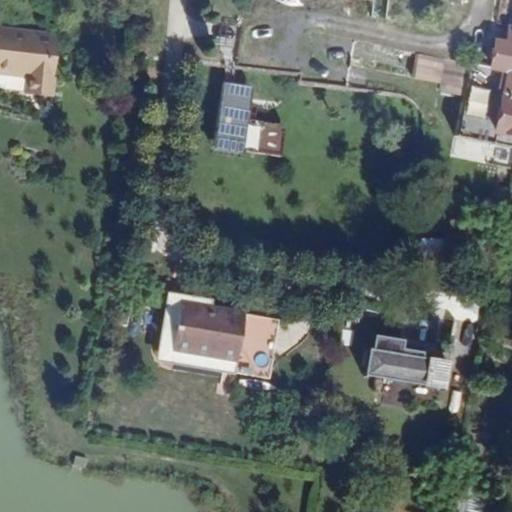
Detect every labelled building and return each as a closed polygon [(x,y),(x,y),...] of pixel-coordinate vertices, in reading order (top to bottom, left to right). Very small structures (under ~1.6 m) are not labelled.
[(0,59),(34,64),(38,37),(0,32),(0,59)] [(511,43),(504,43),(495,41),(489,68),(505,72),(501,94),(511,95),(511,43)] [(464,88),(454,136),(490,143),(501,94),(505,72),(489,68),(468,64),(415,52),(409,77),(464,88)] [(25,87),(27,77),(2,73),(0,83),(25,87)] [(226,79),(215,142),(248,147),(258,84),(226,79)] [(511,147),(511,95),(501,94),(490,143),(511,147)] [(226,364),(234,319),(208,314),(209,308),(186,304),(185,310),(171,308),(163,353),(226,364)] [(362,356),(359,377),(427,390),(439,393),(444,371),(418,366),(419,361),(397,356),(399,348),(370,342),(367,357),(362,356)] [(425,399),(427,390),(359,377),(358,384),(405,394),(425,399)] [(425,399),(405,394),(402,406),(435,413),(439,393),(427,390),(425,399)]
